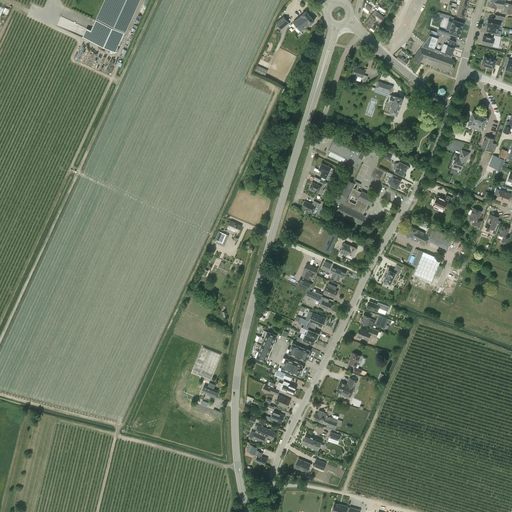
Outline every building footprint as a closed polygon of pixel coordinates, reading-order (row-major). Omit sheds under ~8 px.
[(115,52),(138,0),(104,0),(87,39),(115,52)] [(495,8),(502,9),(504,9),(505,3),(505,0),(490,0),(490,2),(490,6),(496,7),(495,8)] [(507,14),(511,13),(511,3),(505,3),(504,9),(502,9),(501,13),(507,14)] [(367,4),(364,8),(363,9),(367,13),(372,8),(367,4)] [(4,7),(2,12),(7,15),(10,10),(4,7)] [(375,10),(371,15),(364,24),(369,28),(376,19),(380,22),(384,17),(375,10)] [(306,11),(301,15),(293,23),(301,32),(310,25),(314,21),(306,11)] [(289,23),(283,16),(276,23),(281,29),(289,23)] [(486,25),(498,27),(498,24),(501,24),(502,20),(495,18),(495,21),(487,20),(487,21),(486,21),(486,24),(486,25)] [(463,24),(455,22),(452,30),(450,30),(450,32),(455,33),(455,31),(460,33),(463,24)] [(494,35),(499,36),(500,32),(497,31),(497,28),(486,25),(486,26),(485,26),(485,29),(486,29),(486,30),(493,32),(493,35),(494,35)] [(483,36),(482,44),(499,47),(501,37),(499,36),(494,35),(494,38),(483,36)] [(452,55),(445,53),(429,47),(432,37),(429,36),(427,40),(425,43),(412,59),(419,64),(423,57),(451,67),(454,60),(451,59),(452,55)] [(429,47),(434,49),(438,39),(432,37),(429,47)] [(455,42),(449,40),(448,43),(448,46),(447,45),(445,53),(452,55),(454,48),(453,48),(455,42)] [(404,58),(404,57),(404,56),(405,54),(402,51),(396,58),(405,65),(408,61),(404,58)] [(482,55),(481,61),(492,63),(494,60),(498,60),(499,56),(495,55),(495,57),(482,55)] [(264,77),(266,72),(267,70),(257,65),(254,72),(260,75),(264,77)] [(363,77),(365,70),(354,67),(352,74),(363,77)] [(392,88),(377,82),(375,89),(390,95),(392,88)] [(441,87),(436,92),(440,96),(446,91),(441,87)] [(388,101),(389,101),(388,102),(387,101),(386,105),(392,107),(390,112),(397,115),(402,99),(395,96),(395,97),(393,96),(391,95),(390,98),(389,98),(388,101)] [(469,120),(468,124),(467,125),(468,125),(483,131),(487,118),(472,113),(472,112),(471,113),(472,113),(470,117),(469,120)] [(511,114),(509,122),(507,121),(502,132),(509,134),(511,125),(511,114)] [(494,139),(485,136),(481,148),(493,152),(494,152),(496,144),(492,143),(494,139)] [(340,193),(336,202),(340,204),(336,212),(361,225),(365,216),(363,215),(368,204),(370,206),(374,198),(362,191),(361,192),(358,191),(361,184),(350,179),(360,159),(360,158),(362,159),(364,154),(366,154),(360,152),(353,149),(353,148),(334,139),(328,150),(330,151),(328,155),(340,160),(341,161),(353,167),(352,170),(347,179),(340,193)] [(452,164),(453,164),(452,168),(460,171),(464,162),(466,163),(469,153),(462,150),(459,157),(456,156),(455,160),(454,160),(452,164)] [(387,151),(384,157),(390,160),(392,154),(387,151)] [(395,165),(394,166),(394,168),(395,169),(396,170),(395,172),(403,176),(408,166),(400,162),(399,164),(397,164),(396,164),(395,165)] [(321,171),(321,172),(322,173),(320,175),(326,178),(331,168),(322,163),(319,169),(321,171)] [(315,192),(315,190),(318,191),(317,192),(322,195),(324,190),(322,189),(325,184),(319,181),(320,179),(314,177),(312,182),(310,188),(311,188),(310,189),(315,192)] [(392,178),(391,178),(391,179),(390,179),(389,180),(389,181),(389,182),(389,183),(389,184),(390,184),(390,185),(397,188),(400,181),(393,178),(392,178)] [(511,194),(500,190),(496,199),(508,203),(509,199),(511,200),(511,191),(511,192),(511,194)] [(437,195),(433,204),(435,205),(434,207),(438,209),(438,210),(442,212),(447,202),(450,203),(452,198),(446,195),(444,198),(437,195)] [(304,203),(302,206),(303,206),(302,208),(312,213),(316,207),(318,208),(320,204),(314,201),(312,205),(305,201),(304,204),(304,203)] [(480,228),(483,221),(478,219),(482,211),(473,208),(469,219),(474,220),(472,225),(480,228)] [(495,225),(498,218),(490,214),(485,226),(493,229),(492,233),(496,234),(499,226),(495,225)] [(231,221),(227,230),(232,232),(233,230),(239,232),(241,226),(231,221)] [(509,228),(502,226),(499,235),(503,236),(501,242),(507,244),(510,237),(506,236),(509,228)] [(407,237),(416,241),(424,245),(429,235),(424,233),(412,227),(407,237)] [(452,238),(433,229),(428,239),(447,249),(452,238)] [(338,234),(330,230),(321,249),(329,253),(338,234)] [(220,231),(216,241),(223,244),(227,234),(220,231)] [(344,243),(340,252),(351,257),(356,248),(344,243)] [(414,274),(432,282),(441,260),(423,252),(414,274)] [(324,269),(323,272),(327,273),(329,271),(331,266),(332,263),(327,261),(325,264),(326,264),(324,269)] [(307,264),(304,269),(307,271),(305,277),(311,280),(314,273),(315,274),(317,269),(307,264)] [(390,284),(396,273),(399,275),(402,267),(397,264),(394,270),(393,272),(389,270),(383,281),(390,284)] [(332,267),(330,272),(332,273),(331,275),(333,276),(334,274),(343,278),(346,272),(332,267)] [(310,284),(300,279),(297,285),(307,290),(310,284)] [(337,287),(328,283),(327,286),(326,286),(323,292),(335,297),(338,291),(335,290),(337,287)] [(311,292),(309,297),(319,301),(322,296),(311,292)] [(322,300),(320,306),(329,310),(332,304),(328,302),(329,300),(324,298),(323,300),(322,300)] [(377,312),(378,311),(379,308),(382,310),(386,311),(388,312),(389,307),(378,302),(377,304),(369,301),(367,307),(367,308),(377,312)] [(304,324),(304,325),(311,328),(315,329),(316,325),(322,327),(326,318),(309,311),(305,319),(300,317),(298,322),(304,324)] [(361,322),(367,325),(373,327),(374,324),(375,320),(370,318),(370,317),(364,315),(361,322)] [(379,315),(376,323),(375,325),(385,329),(387,322),(390,323),(391,320),(388,319),(379,315)] [(305,334),(316,339),(318,336),(319,334),(310,330),(311,328),(304,325),(303,328),(308,330),(306,335),(305,334)] [(360,328),(358,335),(362,337),(361,338),(368,341),(369,336),(370,334),(376,337),(377,336),(378,331),(371,328),(370,331),(360,328)] [(276,341),(274,340),(276,336),(276,335),(264,330),(262,336),(261,337),(259,336),(257,342),(254,349),(256,350),(253,356),(265,361),(267,356),(269,357),(271,354),(269,353),(271,348),(273,344),(275,344),(276,341)] [(296,341),(303,343),(304,341),(313,345),(315,339),(316,340),(316,339),(305,334),(303,339),(298,337),(296,341)] [(296,356),(296,354),(297,355),(297,357),(300,358),(306,360),(308,354),(309,354),(310,351),(307,349),(296,344),(296,345),(292,343),(290,349),(288,348),(286,352),(288,353),(296,356)] [(203,347),(192,372),(210,380),(221,355),(203,347)] [(357,364),(361,356),(353,353),(352,353),(350,358),(350,359),(349,364),(356,367),(357,364)] [(297,363),(294,361),(294,363),(292,363),(293,361),(286,358),(283,357),(282,361),(284,362),(281,368),(285,369),(292,372),(292,373),(294,374),(295,374),(296,374),(298,375),(299,373),(300,373),(303,367),(302,367),(302,365),(297,363)] [(355,388),(358,381),(349,377),(347,384),(341,381),(336,391),(345,395),(345,396),(349,398),(354,388),(355,388)] [(293,394),(296,388),(289,385),(290,383),(284,381),(282,384),(279,382),(276,388),(286,392),(286,391),(293,394)] [(215,398),(217,391),(213,390),(215,385),(209,383),(207,387),(204,386),(201,392),(215,398)] [(277,395),(279,391),(271,387),(265,385),(263,390),(269,393),(270,392),(277,395)] [(278,395),(275,403),(287,408),(290,400),(285,398),(286,398),(278,395)] [(324,413),(324,412),(318,410),(317,413),(315,412),(313,420),(323,423),(327,425),(326,427),(332,429),(332,428),(335,430),(337,423),(338,420),(337,420),(338,419),(330,417),(329,418),(327,417),(327,416),(326,415),(327,414),(324,413)] [(284,416),(273,411),(270,419),(281,423),(284,416)] [(271,430),(269,429),(261,426),(258,424),(256,429),(255,428),(254,431),(249,429),(246,435),(252,438),(263,442),(265,437),(273,440),(276,432),(271,430)] [(341,435),(331,432),(328,438),(339,441),(341,435)] [(306,434),(302,444),(318,450),(322,441),(306,434)] [(265,465),(267,458),(261,456),(263,453),(257,450),(258,447),(249,444),(247,451),(255,454),(255,455),(257,456),(255,461),(265,465)] [(298,459),(295,467),(307,472),(310,464),(298,459)] [(324,470),(327,463),(316,459),(313,466),(324,470)] [(347,506),(341,505),(334,503),(331,511),(358,511),(359,510),(350,507),(350,508),(347,507),(347,506)]
